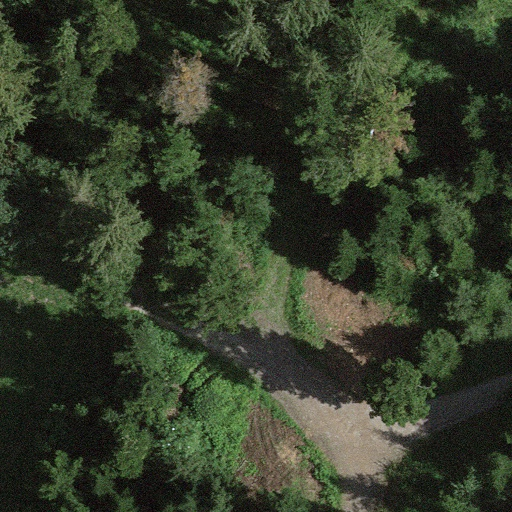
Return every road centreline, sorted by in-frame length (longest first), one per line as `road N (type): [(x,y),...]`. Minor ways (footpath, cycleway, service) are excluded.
road 1 (track): [(0,201),(299,397)]
road 2 (track): [(352,449),(511,384)]
road 3 (track): [(362,511),(352,449),(299,397)]
